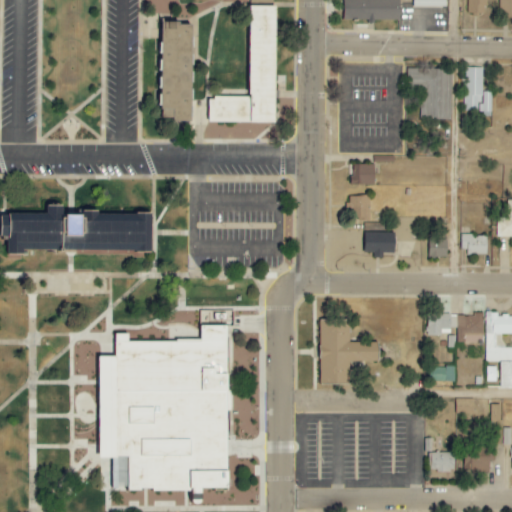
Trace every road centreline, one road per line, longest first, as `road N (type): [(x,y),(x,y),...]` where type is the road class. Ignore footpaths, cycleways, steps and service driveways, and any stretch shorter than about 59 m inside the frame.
road 1 (tertiary): [(309,284),(309,0)]
road 2 (tertiary): [(278,511),(278,309),(285,292),(309,284)]
road 3 (residential): [(278,501),(511,501)]
road 4 (residential): [(511,46),(309,45)]
road 5 (tertiary): [(309,284),(511,283)]
